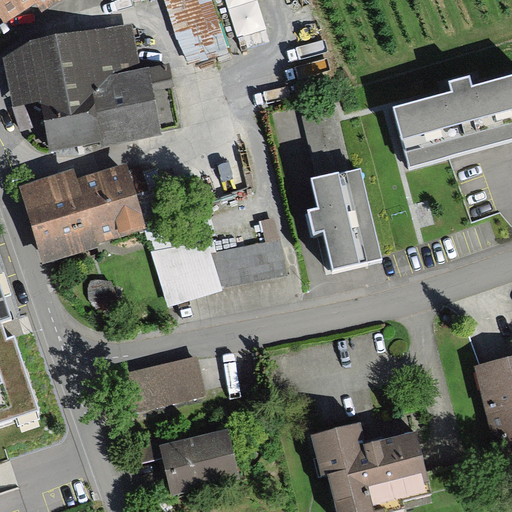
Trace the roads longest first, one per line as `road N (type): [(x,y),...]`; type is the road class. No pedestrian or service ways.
road 1 (residential): [(511,265),(304,324),(66,363)]
road 2 (residential): [(0,175),(66,363)]
road 3 (residential): [(66,363),(115,511)]
